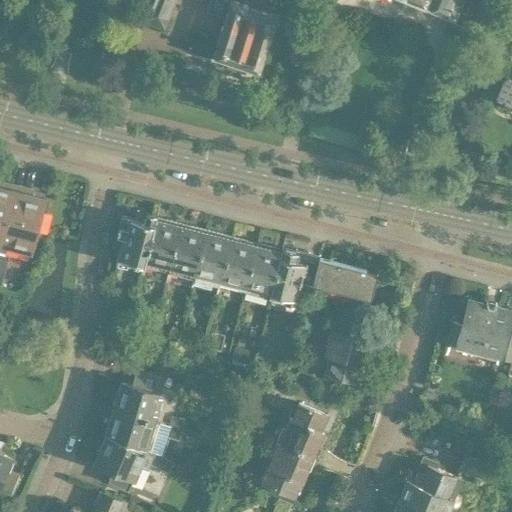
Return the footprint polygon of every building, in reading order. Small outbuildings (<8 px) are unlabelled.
[(149,0),(142,20),(163,29),(174,0),(149,0)] [(260,72),(278,15),(230,0),(209,0),(206,12),(224,17),(211,56),(260,72)] [(427,0),(426,5),(454,17),(460,0),(427,0)] [(494,89),(500,76),(488,70),(481,84),(494,89)] [(511,78),(508,77),(506,77),(504,78),(503,79),(502,79),(502,80),(494,99),(511,106),(511,78)] [(262,85),(263,89),(262,89),(261,90),(261,91),(260,92),(260,93),(261,95),(262,96),(263,97),(264,98),(265,98),(267,97),(268,96),(269,95),(269,94),(270,93),(269,92),(269,91),(268,90),(268,89),(267,89),(265,88),(264,84),(262,85)] [(0,230),(11,186),(0,182),(0,230)] [(25,189),(11,186),(0,230),(0,240),(30,248),(34,230),(38,231),(44,211),(39,210),(42,199),(23,194),(25,189)] [(144,221),(135,219),(122,215),(117,236),(124,238),(117,264),(135,268),(136,263),(144,265),(156,219),(157,216),(146,213),(144,221)] [(169,272),(181,226),(156,219),(144,265),(169,272)] [(194,278),(206,232),(181,226),(169,272),(194,278)] [(220,285),(232,239),(206,232),(194,278),(220,285)] [(245,292),(257,245),(232,239),(220,285),(245,292)] [(268,298),(280,251),(257,245),(245,292),(268,298)] [(295,306),(306,266),(309,254),(281,247),(280,251),(268,298),(283,302),(283,303),(295,306)] [(371,298),(377,271),(319,256),(311,290),(308,301),(321,304),(324,293),(326,293),(327,287),(371,298)] [(449,340),(448,342),(504,357),(503,360),(511,362),(511,319),(510,319),(507,318),(509,310),(468,299),(468,301),(469,301),(463,324),(454,321),(453,323),(454,323),(450,340),(449,340)] [(337,332),(326,375),(355,383),(367,340),(337,332)] [(233,357),(246,361),(250,347),(237,344),(233,357)] [(123,381),(115,407),(161,421),(169,396),(162,394),(166,379),(137,370),(133,383),(123,381)] [(425,391),(423,401),(432,402),(433,393),(425,391)] [(290,417),(280,442),(313,456),(324,431),(321,430),(328,414),(299,403),(293,418),(290,417)] [(107,434),(108,434),(151,452),(161,421),(115,407),(107,434)] [(186,421),(172,416),(169,424),(183,429),(186,421)] [(183,429),(169,424),(167,433),(181,437),(183,429)] [(133,490),(135,485),(142,468),(151,471),(155,462),(161,464),(160,466),(170,471),(174,461),(151,452),(108,434),(95,464),(96,465),(97,464),(112,470),(108,480),(133,490)] [(313,456),(280,442),(269,466),(277,470),(272,482),(289,489),(294,477),(303,480),(313,456)] [(0,491),(11,496),(20,475),(21,474),(7,469),(11,459),(11,457),(0,452),(0,449),(1,449),(1,448),(0,447),(0,491)] [(466,453),(459,468),(481,477),(488,462),(466,453)] [(424,456),(419,469),(413,481),(407,479),(400,497),(403,499),(435,511),(447,511),(456,493),(450,490),(457,474),(437,466),(439,462),(424,456)] [(73,506),(70,511),(123,511),(124,510),(128,511),(142,511),(144,508),(131,503),(104,491),(94,511),(82,511),(74,508),(75,507),(73,506)] [(136,491),(131,503),(144,508),(150,511),(155,499),(136,491)] [(435,511),(403,499),(400,497),(393,511),(435,511)] [(278,499),(272,511),(285,511),(289,504),(278,499)]
